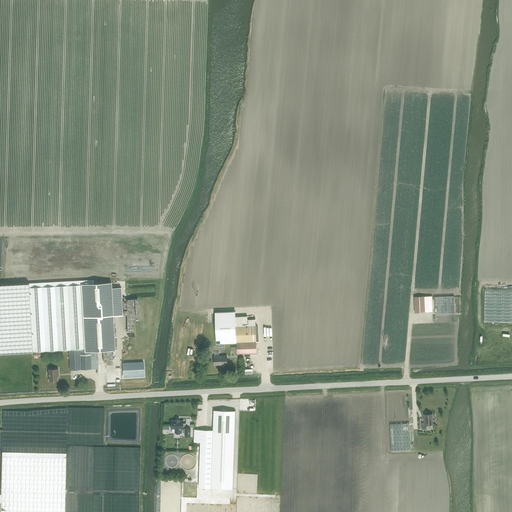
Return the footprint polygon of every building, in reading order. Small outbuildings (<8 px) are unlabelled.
[(84,349),(69,350),(70,370),(81,369),(88,369),(91,369),(98,369),(98,357),(97,351),(115,350),(112,282),(81,284),(84,349)] [(81,284),(29,287),(33,351),(69,350),(84,349),(81,284)] [(485,322),(511,322),(511,290),(485,290),(485,322)] [(415,313),(425,312),(433,312),(432,296),(414,297),(415,313)] [(434,297),(435,315),(455,314),(454,296),(434,297)] [(236,342),(237,354),(257,353),(255,319),(248,319),(247,316),(236,316),(235,311),(215,312),(216,343),(236,342)] [(227,364),(227,356),(214,357),(214,365),(220,365),(220,364),(227,364)] [(143,362),(122,363),(123,377),(144,376),(143,362)] [(57,381),(57,374),(58,374),(58,369),(48,369),(49,381),(57,381)] [(235,411),(214,410),(213,430),(194,429),(194,442),(204,442),(202,488),(211,488),(233,489),(233,464),(234,433),(235,411)] [(421,423),(422,430),(427,429),(427,425),(433,424),(432,414),(424,414),(425,422),(421,423)] [(175,433),(176,433),(176,434),(180,434),(180,433),(182,433),(185,433),(185,436),(190,436),(191,429),(185,429),(183,429),(184,421),(180,421),(180,420),(175,420),(175,421),(171,420),(171,429),(175,429),(175,433)] [(390,424),(391,451),(411,450),(409,423),(390,424)] [(99,490),(113,491),(114,447),(97,446),(97,449),(99,449),(99,459),(98,459),(98,465),(100,465),(100,479),(103,479),(103,480),(99,480),(99,490)] [(0,511),(64,511),(66,453),(2,452),(1,493),(1,502),(0,511)]
